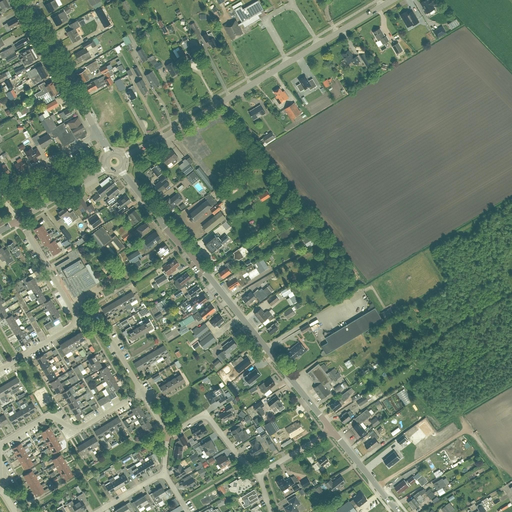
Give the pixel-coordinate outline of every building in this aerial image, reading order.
[(5,0),(1,0),(0,1),(0,5),(2,9),(9,5),(5,0)] [(54,9),(59,7),(54,0),(50,3),(45,5),(49,12),(54,9)] [(102,6),(99,2),(101,1),(100,0),(87,0),(91,6),(93,5),(95,10),(102,6)] [(243,24),(245,28),(261,19),(259,15),(262,13),(261,12),(264,10),(258,0),(243,9),(241,6),(234,10),(242,23),(238,25),(236,21),(229,25),(228,23),(224,26),(232,40),(243,33),(241,30),(239,26),(243,24)] [(420,3),(427,14),(435,9),(432,5),(435,4),(433,0),(423,0),(424,1),(420,3)] [(121,3),(126,11),(129,9),(125,1),(121,3)] [(101,9),(95,12),(104,28),(110,24),(101,9)] [(405,12),(400,15),(406,25),(408,28),(411,25),(412,25),(413,26),(419,23),(419,22),(413,11),(409,14),(407,11),(405,12)] [(56,26),(62,23),(68,20),(64,12),(52,18),(56,26)] [(10,28),(19,24),(18,21),(18,20),(17,20),(15,18),(7,22),(7,23),(3,25),(7,31),(11,29),(10,28)] [(82,18),(77,20),(81,27),(86,24),(82,18)] [(448,24),(451,29),(460,24),(457,19),(448,24)] [(67,32),(73,42),(80,38),(75,29),(79,26),(76,21),(69,25),(72,29),(67,32)] [(198,40),(201,38),(199,34),(200,34),(196,26),(192,29),(198,40)] [(434,32),(437,38),(446,33),(442,27),(434,32)] [(380,28),(373,33),(378,41),(380,40),(383,45),(389,41),(386,36),(385,37),(380,28)] [(145,31),(139,35),(143,39),(148,35),(145,31)] [(207,41),(209,45),(210,44),(212,48),(218,44),(211,33),(208,35),(207,33),(202,36),(205,42),(207,41)] [(131,42),(127,35),(122,38),(125,45),(126,45),(129,50),(132,48),(130,43),(131,42)] [(19,41),(13,44),(16,48),(29,41),(26,37),(23,39),(22,38),(19,40),(19,41)] [(409,39),(414,48),(418,46),(413,37),(409,39)] [(90,44),(91,45),(92,48),(96,46),(94,43),(93,40),(82,45),(84,49),(75,54),(79,61),(84,58),(85,60),(91,57),(89,55),(85,47),(90,44)] [(392,46),(396,54),(403,51),(398,43),(392,46)] [(15,52),(12,46),(3,52),(6,57),(15,52)] [(192,62),(196,60),(192,54),(199,50),(196,46),(194,48),(193,47),(191,48),(192,49),(187,52),(189,55),(188,56),(192,62)] [(32,47),(26,51),(20,54),(21,56),(19,57),(21,61),(24,59),(35,52),(32,47)] [(136,51),(140,58),(145,55),(141,49),(136,51)] [(184,59),(187,65),(192,62),(188,56),(187,57),(182,49),(177,52),(182,60),(184,59)] [(349,51),(342,55),(348,64),(352,62),(354,65),(360,61),(357,56),(354,58),(349,51)] [(28,65),(29,64),(32,62),(32,61),(38,58),(35,52),(24,59),(26,62),(28,65)] [(363,60),(366,66),(370,64),(364,53),(359,56),(362,60),(363,60)] [(152,56),(148,58),(152,66),(154,65),(157,63),(152,56)] [(87,69),(84,70),(81,72),(81,73),(77,75),(80,79),(90,73),(100,67),(96,61),(85,66),(87,69)] [(156,70),(162,67),(160,62),(157,63),(154,65),(156,70)] [(172,77),(179,72),(173,62),(166,66),(167,68),(166,68),(169,72),(172,77)] [(34,76),(45,70),(42,65),(36,68),(35,68),(29,71),(32,77),(34,76)] [(102,74),(108,70),(106,66),(99,69),(102,74)] [(103,80),(108,77),(114,74),(111,69),(103,74),(104,76),(98,80),(97,79),(84,86),(86,90),(103,80)] [(41,79),(48,75),(45,70),(34,76),(32,77),(30,78),(30,79),(34,85),(42,80),(41,79)] [(152,71),(145,75),(150,85),(152,84),(153,87),(159,84),(152,71)] [(80,79),(82,83),(85,81),(86,81),(89,80),(89,79),(93,76),(90,73),(80,79)] [(301,83),(297,86),(300,92),(304,89),(305,90),(309,88),(310,90),(317,86),(312,79),(308,81),(305,76),(299,80),(301,83)] [(86,90),(88,93),(97,88),(97,89),(105,84),(106,86),(111,83),(108,77),(103,80),(86,90)] [(115,82),(119,91),(124,88),(122,85),(123,85),(120,79),(115,82)] [(136,83),(142,94),(147,90),(143,83),(144,83),(142,79),(136,83)] [(36,98),(39,96),(48,91),(55,87),(52,82),(46,85),(44,82),(38,85),(41,91),(37,93),(34,94),(36,98)] [(134,93),(135,92),(132,86),(127,89),(128,92),(126,93),(131,100),(136,97),(134,93)] [(51,96),(58,93),(55,87),(48,91),(39,96),(40,100),(43,98),(44,99),(45,100),(51,96)] [(276,97),(277,99),(280,104),(289,98),(284,91),(283,92),(280,88),(274,92),(276,96),(276,97)] [(5,93),(9,101),(17,96),(12,89),(5,93)] [(29,102),(30,105),(40,100),(38,97),(29,102)] [(55,100),(45,106),(48,111),(58,105),(55,100)] [(284,109),(287,114),(293,122),(295,121),(293,118),(301,113),(294,103),(284,109)] [(265,114),(260,105),(254,109),(255,109),(249,112),(254,120),(262,115),(265,114)] [(44,106),(41,108),(44,114),(41,115),(44,120),(53,136),(56,134),(63,147),(69,143),(70,143),(76,139),(77,139),(75,137),(76,136),(77,137),(78,138),(79,138),(80,138),(79,138),(86,134),(86,135),(86,134),(86,133),(86,132),(86,131),(86,130),(85,130),(85,129),(78,117),(65,124),(64,123),(56,127),(50,116),(49,116),(44,106)] [(26,107),(25,107),(19,110),(22,115),(27,112),(28,111),(28,109),(28,108),(26,107)] [(60,118),(61,118),(62,117),(63,120),(68,117),(72,115),(71,115),(75,113),(72,107),(69,109),(69,108),(63,111),(63,112),(59,114),(58,115),(60,118)] [(271,132),(262,138),(266,143),(275,138),(271,132)] [(37,135),(31,138),(36,146),(39,144),(42,148),(47,145),(52,142),(51,140),(52,139),(51,138),(51,139),(48,134),(39,139),(37,135)] [(37,160),(35,157),(40,154),(37,148),(32,151),(31,148),(30,149),(29,148),(28,148),(26,149),(25,150),(25,151),(24,152),(31,163),(37,160)] [(177,162),(176,159),(178,157),(172,150),(162,158),(168,165),(171,162),(173,165),(177,162)] [(21,158),(16,161),(17,163),(15,165),(18,171),(25,166),(21,158)] [(193,169),(190,165),(188,163),(181,168),(186,175),(193,169)] [(5,164),(0,167),(2,169),(0,169),(0,173),(2,177),(9,172),(5,164)] [(151,169),(155,175),(159,171),(155,166),(151,169)] [(196,170),(211,189),(215,187),(199,167),(196,170)] [(155,185),(161,192),(170,185),(166,181),(168,179),(163,173),(158,177),(161,180),(155,185)] [(116,185),(112,179),(101,188),(105,193),(114,185),(116,185)] [(238,188),(235,185),(232,187),(230,184),(219,192),(222,196),(233,188),(235,190),(238,188)] [(106,195),(109,198),(106,200),(109,205),(114,201),(111,198),(119,191),(114,185),(105,193),(106,195)] [(91,198),(95,203),(106,195),(105,193),(101,188),(100,188),(98,189),(99,190),(97,191),(98,193),(91,198)] [(169,198),(165,202),(171,210),(176,206),(175,205),(183,199),(178,193),(170,199),(169,198)] [(117,201),(113,205),(119,213),(125,209),(127,207),(126,205),(131,202),(128,198),(128,197),(127,196),(126,196),(126,195),(117,201)] [(194,222),(208,210),(217,203),(212,197),(208,201),(207,200),(203,204),(189,215),(188,215),(190,218),(191,220),(192,220),(194,222)] [(75,203),(81,212),(87,208),(89,212),(95,209),(91,203),(87,206),(82,198),(75,203)] [(211,210),(215,215),(220,222),(222,225),(227,221),(225,218),(226,218),(219,210),(221,208),(219,206),(223,203),(221,201),(211,210)] [(64,207),(60,211),(70,224),(78,217),(73,210),(70,213),(67,210),(64,207)] [(127,223),(130,227),(141,219),(134,210),(128,215),(132,219),(127,223)] [(59,216),(56,219),(58,222),(61,219),(63,218),(66,222),(68,225),(70,224),(60,211),(57,213),(59,216)] [(93,227),(101,221),(96,215),(89,221),(93,227)] [(207,233),(220,222),(215,215),(202,226),(207,233)] [(142,225),(133,232),(139,239),(141,237),(147,232),(147,231),(149,229),(150,228),(146,223),(145,223),(142,225)] [(46,231),(43,225),(34,230),(38,236),(46,231)] [(90,235),(100,248),(100,247),(109,259),(125,247),(115,235),(111,238),(102,226),(95,232),(90,235)] [(53,234),(52,232),(48,234),(46,231),(38,236),(41,241),(53,234)] [(121,237),(124,241),(132,235),(128,231),(121,237)] [(155,232),(139,243),(146,251),(153,246),(161,240),(157,234),(157,233),(156,232),(155,232)] [(82,238),(76,242),(78,246),(84,241),(89,238),(85,233),(81,236),(82,238)] [(47,245),(46,245),(52,241),(51,239),(54,237),(53,234),(41,241),(44,246),(47,245)] [(308,245),(316,240),(312,234),(304,238),(308,245)] [(204,244),(212,253),(223,244),(229,239),(226,235),(220,240),(218,237),(217,238),(215,235),(204,244)] [(136,242),(134,239),(127,245),(129,247),(136,242)] [(52,241),(46,245),(47,245),(50,250),(61,243),(60,241),(56,243),(54,240),(52,241)] [(12,243),(11,243),(9,244),(10,244),(8,246),(13,253),(13,252),(16,257),(20,254),(17,250),(13,243),(12,243)] [(50,250),(53,255),(61,251),(59,248),(63,246),(61,243),(50,250)] [(157,252),(152,256),(156,261),(161,257),(169,251),(164,244),(156,250),(157,252)] [(234,253),(235,254),(234,259),(235,259),(237,257),(239,260),(244,257),(248,253),(249,252),(244,246),(245,245),(232,253),(233,254),(234,253)] [(0,248),(0,257),(1,259),(4,257),(9,264),(13,261),(9,254),(9,253),(7,249),(3,251),(1,248),(0,248)] [(74,298),(96,284),(75,249),(67,254),(69,258),(56,266),(74,298)] [(130,255),(127,257),(131,263),(141,257),(137,250),(130,255)] [(124,266),(117,256),(111,260),(119,270),(124,266)] [(175,269),(179,265),(175,259),(167,266),(166,264),(162,267),(164,270),(162,272),(165,275),(167,273),(168,276),(176,270),(175,269)] [(247,272),(246,273),(237,279),(240,284),(242,287),(247,284),(248,283),(244,277),(248,274),(251,279),(265,270),(259,261),(254,265),(256,268),(248,273),(247,272)] [(115,269),(115,268),(109,262),(107,263),(112,269),(110,271),(112,272),(107,276),(111,280),(118,275),(117,273),(118,272),(115,269)] [(234,267),(232,264),(230,262),(225,265),(227,267),(219,273),(223,278),(231,273),(230,271),(232,269),(233,268),(234,268),(234,267)] [(244,268),(247,272),(254,268),(251,264),(244,268)] [(120,271),(125,279),(129,277),(124,271),(126,269),(125,267),(120,271)] [(231,290),(240,284),(237,279),(246,273),(247,272),(244,268),(227,278),(229,281),(227,283),(231,290)] [(104,280),(107,277),(102,271),(99,274),(104,280)] [(186,286),(184,284),(183,283),(190,278),(186,273),(181,276),(179,278),(177,280),(177,281),(176,282),(177,284),(175,285),(178,290),(186,286)] [(156,282),(152,285),(154,289),(168,281),(165,275),(155,281),(156,282)] [(24,283),(25,285),(23,286),(26,289),(27,289),(30,287),(36,283),(33,278),(30,279),(28,276),(22,280),(24,283)] [(36,283),(30,287),(27,289),(28,291),(31,289),(33,292),(39,289),(36,283)] [(201,290),(197,285),(193,288),(192,288),(187,291),(189,294),(185,296),(188,299),(191,297),(201,290)] [(243,299),(248,305),(258,297),(261,301),(272,292),(267,287),(263,291),(262,288),(259,291),(259,290),(253,295),(251,292),(247,294),(248,295),(243,299)] [(284,297),(292,292),(289,287),(281,292),(284,297)] [(33,292),(28,295),(32,301),(36,298),(43,294),(39,289),(33,292)] [(180,289),(173,294),(175,297),(183,293),(180,289)] [(130,303),(136,299),(132,291),(126,295),(130,303)] [(292,292),(288,295),(290,298),(287,299),(290,305),(298,301),(292,292)] [(39,303),(46,300),(43,294),(36,298),(39,303)] [(270,301),(273,305),(279,300),(275,294),(268,299),(270,301)] [(124,306),(130,303),(126,295),(120,299),(124,306)] [(182,304),(175,309),(177,312),(182,308),(182,309),(185,313),(181,317),(183,320),(198,310),(197,309),(201,306),(204,303),(207,300),(202,295),(196,300),(195,299),(190,303),(187,300),(182,304)] [(47,308),(47,309),(53,305),(50,299),(41,304),(43,307),(45,305),(47,308)] [(118,310),(124,306),(120,299),(114,302),(118,310)] [(108,306),(112,313),(118,310),(114,302),(108,306)] [(370,311),(364,315),(331,334),(330,331),(329,332),(325,331),(324,335),(328,343),(321,347),(326,355),(383,320),(373,303),(370,304),(369,310),(370,311)] [(193,315),(195,318),(198,321),(202,318),(203,319),(207,316),(215,310),(210,304),(199,313),(198,312),(193,315)] [(48,311),(50,314),(57,310),(53,305),(47,309),(47,308),(45,310),(46,312),(48,311)] [(101,309),(106,317),(112,313),(108,306),(101,309)] [(385,311),(381,313),(385,319),(393,315),(394,315),(398,313),(396,309),(392,311),(391,307),(387,309),(388,310),(385,311)] [(288,319),(295,314),(292,308),(284,313),(288,319)] [(267,311),(264,313),(261,309),(255,314),(262,323),(267,318),(270,321),(274,317),(269,311),(267,311)] [(0,312),(0,317),(1,319),(7,315),(11,313),(9,310),(5,312),(4,310),(0,312)] [(51,321),(60,316),(57,310),(50,314),(48,315),(51,321)] [(192,314),(182,320),(179,322),(181,326),(179,328),(180,330),(178,332),(181,335),(189,330),(185,325),(194,320),(194,319),(195,318),(193,315),(192,314)] [(11,315),(5,319),(8,324),(15,320),(18,318),(16,315),(13,317),(11,315)] [(223,320),(218,315),(212,320),(210,322),(213,326),(215,324),(216,325),(217,325),(218,325),(220,323),(219,323),(223,320)] [(15,320),(8,324),(11,329),(18,326),(15,320)] [(148,331),(153,328),(149,320),(146,322),(144,320),(142,321),(143,323),(148,331)] [(148,331),(143,323),(140,325),(138,322),(136,324),(137,324),(138,327),(142,334),(148,331)] [(278,329),(276,327),(278,325),(276,322),(274,324),(267,329),(271,335),(278,329)] [(211,332),(208,329),(204,324),(198,328),(197,327),(192,331),(197,338),(197,337),(200,341),(198,342),(204,350),(216,340),(210,333),(211,332)] [(309,324),(300,329),(302,333),(311,328),(309,324)] [(18,326),(11,329),(15,335),(21,331),(18,326)] [(137,337),(133,330),(131,327),(125,330),(127,333),(131,340),(137,337)] [(137,337),(142,334),(138,327),(133,330),(137,337)] [(25,332),(23,334),(21,331),(15,335),(18,340),(24,336),(27,335),(25,332)] [(87,341),(81,332),(75,335),(80,343),(83,341),(84,343),(87,341)] [(81,345),(80,343),(75,335),(70,338),(76,348),(81,345)] [(18,340),(21,346),(30,341),(29,338),(26,339),(24,336),(18,340)] [(69,349),(72,347),(73,350),(76,348),(70,338),(65,342),(69,349)] [(217,356),(221,361),(226,357),(224,355),(227,352),(227,354),(237,346),(232,340),(227,344),(227,343),(222,347),(225,350),(222,352),(217,356)] [(65,342),(59,345),(61,347),(57,349),(61,357),(71,352),(69,349),(65,342)] [(299,342),(292,348),(293,349),(287,354),(292,360),(297,356),(297,357),(300,355),(307,351),(299,342)] [(162,357),(168,353),(164,345),(157,349),(162,357)] [(157,349),(151,352),(156,360),(162,357),(157,349)] [(156,360),(151,352),(145,356),(150,364),(156,360)] [(45,357),(48,356),(46,353),(36,359),(39,364),(46,360),(45,357)] [(91,365),(98,361),(95,355),(88,360),(90,363),(87,364),(89,366),(89,367),(91,365)] [(145,356),(140,360),(144,367),(150,364),(145,356)] [(241,356),(232,363),(235,367),(238,365),(242,370),(251,363),(247,357),(244,360),(241,356)] [(223,365),(219,359),(213,364),(217,369),(223,365)] [(49,365),(46,360),(39,364),(42,370),(49,365)] [(140,360),(133,363),(138,371),(144,367),(140,360)] [(98,361),(91,365),(89,367),(89,366),(88,367),(91,372),(101,366),(98,361)] [(46,375),(53,371),(50,367),(53,365),(52,364),(49,365),(42,370),(46,375)] [(319,364),(307,373),(317,386),(313,388),(321,399),(331,392),(326,386),(333,381),(328,376),(327,374),(325,372),(328,369),(324,364),(320,366),(319,364)] [(98,375),(99,378),(102,376),(109,372),(106,366),(99,370),(101,373),(98,375)] [(335,368),(327,374),(328,376),(330,375),(334,381),(338,378),(341,376),(338,372),(336,373),(337,372),(335,368)] [(46,375),(49,381),(56,376),(54,373),(57,371),(56,369),(53,371),(46,375)] [(245,377),(244,378),(249,384),(250,383),(252,385),(256,382),(254,380),(261,375),(256,369),(251,373),(250,372),(245,376),(245,377)] [(101,381),(103,383),(106,381),(105,381),(113,377),(109,372),(102,376),(104,379),(101,381)] [(180,385),(185,381),(181,374),(177,376),(176,373),(173,374),(175,377),(180,385)] [(60,376),(50,382),(53,388),(60,383),(59,381),(62,379),(60,376)] [(7,383),(12,391),(14,390),(15,389),(17,391),(19,390),(17,387),(21,385),(16,377),(9,382),(7,383)] [(105,388),(109,386),(116,382),(113,377),(105,381),(106,381),(107,384),(104,386),(105,388)] [(180,385),(175,377),(170,380),(174,388),(180,385)] [(275,384),(271,379),(264,384),(263,383),(258,387),(264,394),(275,384)] [(163,381),(165,384),(164,384),(169,391),(174,388),(170,380),(167,382),(165,380),(163,381)] [(65,385),(63,382),(60,383),(53,388),(56,393),(64,389),(62,386),(63,385),(63,386),(65,385)] [(116,382),(109,386),(105,388),(106,388),(105,389),(108,394),(111,393),(114,398),(117,396),(116,394),(114,391),(119,388),(116,382)] [(12,391),(7,383),(2,386),(1,387),(6,394),(7,394),(9,392),(11,395),(13,394),(12,391)] [(159,387),(163,394),(169,391),(164,384),(161,386),(160,383),(158,384),(159,387)] [(232,383),(228,386),(235,396),(239,393),(232,383)] [(68,389),(61,393),(64,398),(72,394),(75,392),(71,387),(68,389)] [(409,402),(408,399),(411,397),(405,387),(396,392),(403,405),(409,402)] [(213,391),(211,392),(206,396),(211,404),(216,401),(219,400),(220,403),(226,399),(222,393),(223,393),(220,388),(217,390),(216,389),(213,391)] [(330,406),(334,411),(341,405),(340,403),(343,401),(343,402),(349,398),(348,397),(351,395),(348,390),(342,395),(342,396),(340,397),(340,398),(330,406)] [(354,402),(361,397),(359,393),(351,398),(354,402)] [(72,394),(64,398),(66,400),(68,404),(74,400),(75,399),(72,394)] [(278,409),(279,410),(281,410),(283,408),(283,407),(282,405),(280,402),(280,401),(276,396),(268,403),(272,408),(275,405),(278,409)] [(359,406),(368,401),(365,396),(356,401),(359,406)] [(74,400),(68,404),(71,409),(78,405),(81,403),(79,400),(78,398),(75,399),(74,400)] [(261,401),(253,407),(260,416),(265,413),(261,408),(264,406),(261,401)] [(26,407),(31,414),(37,411),(32,403),(28,405),(26,402),(25,403),(24,404),(26,407)] [(81,410),(79,407),(82,405),(81,403),(78,405),(71,409),(74,415),(81,410)] [(134,415),(141,410),(138,405),(131,409),(133,412),(128,415),(130,417),(134,415)] [(219,415),(224,423),(229,420),(228,419),(233,415),(231,411),(233,409),(230,405),(225,408),(227,410),(219,415)] [(31,414),(26,407),(22,409),(20,406),(18,407),(20,410),(25,418),(31,414)] [(363,421),(368,417),(372,415),(367,409),(355,419),(357,422),(361,419),(363,421)] [(14,414),(19,421),(25,418),(20,410),(16,412),(14,410),(12,411),(14,414)] [(74,415),(77,420),(85,416),(81,410),(74,415)] [(137,420),(145,416),(141,410),(134,415),(136,417),(131,420),(133,423),(137,420)] [(350,417),(353,414),(350,411),(347,413),(346,412),(343,415),(343,416),(340,418),(344,423),(351,418),(350,417)] [(19,421),(14,414),(10,416),(8,413),(6,414),(8,417),(13,425),(19,421)] [(411,413),(404,418),(406,422),(414,417),(411,413)] [(0,422),(2,426),(8,422),(4,414),(0,416),(0,422)] [(141,425),(148,421),(145,416),(137,420),(139,423),(134,426),(136,428),(141,425)] [(112,421),(116,428),(117,428),(120,426),(122,429),(124,428),(123,425),(123,424),(118,417),(114,420),(112,421)] [(376,417),(370,421),(375,427),(381,423),(376,417)] [(366,431),(360,424),(363,421),(361,419),(357,422),(358,423),(353,427),(359,435),(362,433),(363,434),(366,431)] [(117,428),(116,428),(112,421),(108,423),(106,424),(106,425),(110,432),(111,432),(114,429),(116,433),(118,431),(117,428)] [(141,437),(148,433),(146,429),(148,428),(151,426),(148,421),(141,425),(142,428),(138,431),(141,437)] [(277,431),(271,421),(263,426),(269,436),(277,431)] [(425,421),(418,427),(426,436),(432,431),(425,421)] [(243,431),(241,429),(244,427),(241,422),(236,425),(237,428),(232,431),(234,436),(243,431)] [(303,430),(299,422),(297,424),(296,422),(286,429),(291,438),(303,430)] [(100,428),(105,435),(108,433),(110,436),(112,435),(111,432),(110,432),(106,425),(102,427),(100,428)] [(199,438),(208,433),(204,426),(199,429),(197,426),(191,430),(195,436),(198,434),(199,438)] [(43,437),(43,438),(52,433),(49,427),(41,433),(40,432),(36,434),(37,436),(41,434),(43,437)] [(105,435),(100,428),(96,431),(96,430),(94,431),(98,439),(102,436),(104,440),(107,438),(105,435)] [(245,440),(250,437),(245,430),(243,431),(234,436),(237,441),(243,438),(245,440)] [(372,439),(365,445),(370,451),(379,444),(376,440),(379,438),(374,432),(370,436),(372,439)] [(46,442),(46,443),(55,438),(52,433),(43,438),(43,437),(39,439),(40,442),(44,439),(46,442)] [(397,440),(396,440),(400,445),(400,444),(407,439),(403,434),(403,435),(397,440)] [(183,446),(188,443),(184,435),(179,438),(180,440),(176,442),(176,446),(175,446),(175,452),(174,452),(174,457),(182,458),(183,446)] [(88,440),(89,440),(93,447),(97,445),(99,448),(101,447),(99,444),(95,437),(90,439),(88,440)] [(192,437),(188,440),(192,446),(198,442),(197,440),(194,441),(192,437)] [(49,447),(50,448),(58,443),(55,438),(46,443),(46,442),(42,445),(43,447),(47,444),(49,447)] [(253,457),(264,451),(260,444),(259,444),(256,439),(250,442),(253,448),(249,450),(253,457)] [(396,442),(393,439),(375,453),(380,460),(383,457),(380,454),(396,442)] [(82,444),(83,444),(87,451),(91,449),(93,452),(95,451),(93,447),(89,440),(88,440),(84,443),(82,444)] [(213,450),(216,449),(211,440),(207,443),(206,442),(205,442),(204,446),(203,447),(200,442),(200,441),(193,446),(195,449),(199,446),(202,452),(205,450),(209,456),(211,455),(213,455),(213,454),(215,453),(213,450)] [(15,454),(24,449),(24,450),(28,447),(27,445),(23,448),(20,443),(12,449),(15,454)] [(58,443),(50,448),(49,447),(45,450),(46,452),(50,449),(53,454),(61,448),(58,443)] [(87,451),(83,444),(78,446),(76,447),(81,455),(85,452),(87,455),(89,454),(87,451)] [(24,450),(24,449),(15,454),(18,459),(27,454),(27,455),(31,453),(30,450),(26,453),(24,450)] [(400,459),(398,456),(394,451),(394,452),(389,456),(387,457),(386,458),(387,458),(384,461),(384,460),(383,461),(389,468),(389,467),(392,465),(398,461),(400,459)] [(27,455),(27,454),(18,459),(21,464),(30,459),(30,460),(34,458),(33,456),(29,458),(27,455)] [(149,460),(146,461),(150,469),(155,466),(153,461),(155,460),(152,454),(149,456),(147,457),(149,460)] [(54,464),(55,465),(64,460),(60,455),(52,460),(51,459),(47,462),(49,464),(53,461),(54,464)] [(230,462),(225,455),(223,457),(222,456),(217,458),(220,463),(219,464),(222,469),(226,466),(225,465),(230,462)] [(328,461),(324,456),(318,461),(316,463),(320,468),(322,466),(328,461)] [(32,463),(30,460),(30,459),(21,464),(24,470),(33,465),(37,463),(36,461),(32,463)] [(141,464),(146,472),(150,469),(146,461),(145,459),(140,462),(141,464)] [(57,470),(58,470),(67,465),(64,460),(55,465),(54,464),(50,467),(52,469),(56,467),(57,470)] [(136,477),(141,474),(136,467),(135,464),(127,469),(130,475),(132,475),(134,474),(136,477)] [(136,467),(141,474),(146,472),(141,464),(136,467)] [(174,467),(177,472),(174,473),(178,479),(186,474),(192,470),(190,466),(184,470),(183,468),(182,468),(179,464),(174,467)] [(61,476),(70,470),(67,465),(58,470),(57,470),(53,472),(50,474),(51,477),(55,475),(55,474),(59,472),(60,475),(61,476)] [(122,469),(124,474),(119,477),(124,485),(129,482),(126,477),(129,476),(124,468),(122,469)] [(70,470),(61,476),(60,475),(57,477),(58,479),(62,477),(64,481),(73,476),(70,470)] [(26,481),(35,476),(36,477),(40,475),(38,473),(34,475),(32,471),(23,476),(26,481)] [(230,486),(231,487),(232,488),(236,489),(237,490),(236,491),(238,494),(242,492),(241,490),(243,489),(244,490),(252,486),(246,475),(237,481),(237,479),(230,484),(231,486),(230,486)] [(36,477),(35,476),(26,481),(29,486),(38,481),(39,482),(43,480),(41,478),(37,480),(36,477)] [(340,487),(345,482),(341,476),(333,483),(330,480),(325,484),(329,488),(330,487),(334,492),(340,488),(340,487)] [(408,482),(407,483),(404,479),(394,487),(399,493),(402,491),(403,491),(409,486),(416,480),(413,476),(407,481),(408,482)] [(424,476),(418,481),(422,486),(428,481),(424,476)] [(108,480),(110,483),(115,490),(119,487),(115,480),(113,477),(108,480)] [(115,480),(119,487),(124,485),(119,477),(115,480)] [(192,477),(184,482),(182,483),(185,488),(188,486),(190,489),(197,485),(192,477)] [(283,478),(280,480),(279,480),(277,481),(277,482),(276,482),(282,491),(289,487),(288,487),(294,483),(291,477),(285,481),(283,478)] [(442,478),(433,484),(438,490),(446,485),(442,478)] [(39,482),(38,481),(29,486),(32,492),(41,486),(42,487),(46,485),(45,483),(40,485),(39,482)] [(107,489),(109,493),(115,490),(110,483),(105,486),(104,483),(101,485),(104,490),(107,489)] [(42,487),(41,486),(32,492),(36,497),(44,492),(45,493),(49,490),(48,488),(44,490),(42,487)] [(315,488),(320,494),(324,492),(319,486),(315,488)] [(165,491),(162,487),(157,490),(161,497),(164,496),(166,499),(171,496),(167,490),(165,491)] [(254,489),(241,497),(245,503),(242,504),(245,508),(259,499),(257,497),(258,496),(256,494),(257,493),(254,489)] [(420,494),(421,495),(426,492),(424,489),(418,492),(412,496),(413,498),(408,502),(411,506),(414,503),(417,501),(416,500),(418,499),(417,498),(418,497),(418,496),(420,494)] [(414,503),(411,506),(413,509),(419,504),(422,502),(421,501),(424,499),(424,498),(427,495),(430,499),(435,495),(430,489),(426,492),(421,495),(420,494),(418,496),(418,497),(417,498),(418,499),(416,500),(417,501),(414,503)] [(163,500),(161,498),(161,497),(157,490),(152,493),(154,497),(152,499),(155,505),(163,500)] [(352,497),(353,498),(353,499),(349,502),(349,501),(336,511),(357,511),(353,506),(357,503),(359,506),(367,500),(360,491),(352,497)] [(76,497),(79,501),(77,503),(82,511),(86,508),(83,502),(87,500),(82,493),(76,497)] [(147,500),(144,495),(139,498),(143,506),(148,503),(150,506),(152,504),(149,498),(147,500)] [(300,504),(296,496),(288,501),(290,504),(284,508),(286,511),(298,511),(299,511),(296,506),(300,504)] [(138,509),(143,506),(139,498),(134,502),(136,506),(134,508),(136,511),(138,511),(140,511),(138,509)] [(219,506),(225,503),(223,498),(217,502),(219,506)] [(73,508),(75,511),(79,511),(82,511),(77,503),(74,504),(72,501),(66,504),(69,510),(73,508)] [(478,510),(479,510),(480,511),(484,511),(486,511),(490,508),(488,505),(486,502),(483,504),(482,502),(481,503),(476,506),(478,510)]
